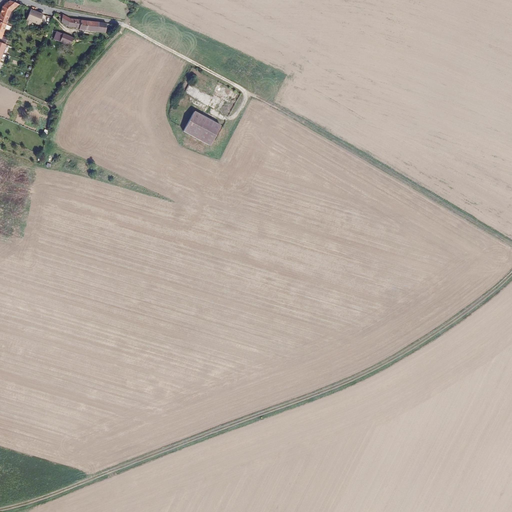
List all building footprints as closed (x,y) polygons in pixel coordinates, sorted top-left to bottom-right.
[(9,19),(9,18),(13,9),(15,10),(22,5),(11,1),(3,5),(0,13),(0,21),(7,24),(8,22),(9,19)] [(43,14),(31,9),(26,20),(38,25),(43,14)] [(65,23),(79,26),(80,21),(66,18),(61,16),(52,14),(58,19),(65,23)] [(79,27),(105,32),(107,25),(80,21),(79,26),(79,27)] [(56,42),(68,46),(71,38),(59,34),(58,38),(56,42)] [(2,51),(12,54),(15,45),(5,41),(2,51)] [(184,99),(205,108),(217,83),(196,73),(184,99)] [(182,134),(194,139),(210,146),(219,124),(203,117),(192,111),(182,134)]
